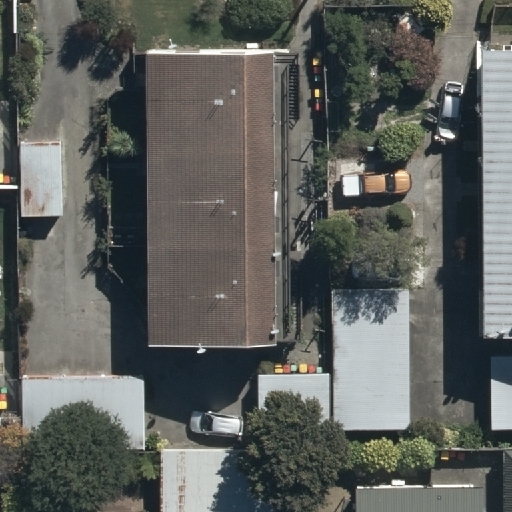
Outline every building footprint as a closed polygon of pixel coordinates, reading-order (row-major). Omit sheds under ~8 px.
[(511,39),(473,39),(476,327),(511,326),(511,39)] [(268,40),(140,41),(142,334),(271,333),(268,40)] [(61,211),(59,138),(18,139),(20,212),(61,211)] [(333,285),(334,425),(410,425),(409,284),(333,285)] [(511,353),(488,354),(489,426),(511,425),(511,353)] [(144,446),(143,371),(18,373),(19,447),(144,446)] [(327,371),(257,371),(257,443),(328,443),(327,371)] [(499,511),(511,511),(511,446),(500,447),(499,511)] [(159,511),(289,511),(289,448),(159,449),(159,511)] [(473,511),(473,482),(356,483),(356,511),(473,511)]
